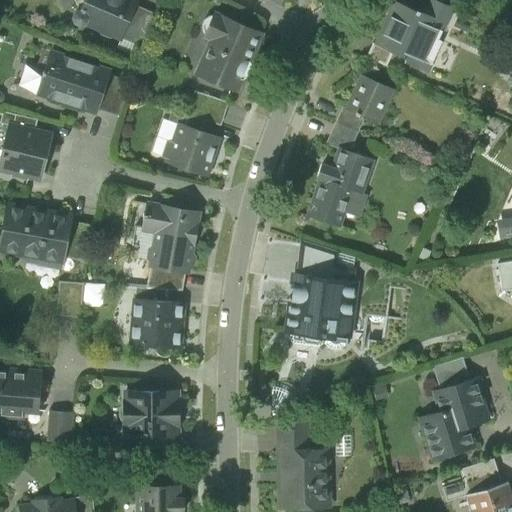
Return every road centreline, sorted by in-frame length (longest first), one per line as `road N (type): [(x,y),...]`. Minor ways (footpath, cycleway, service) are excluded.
road 1 (residential): [(315,32),(246,205)]
road 2 (residential): [(246,205),(224,377)]
road 3 (residential): [(246,205),(96,169)]
road 4 (residential): [(224,377),(77,365)]
road 5 (residential): [(224,377),(228,511)]
